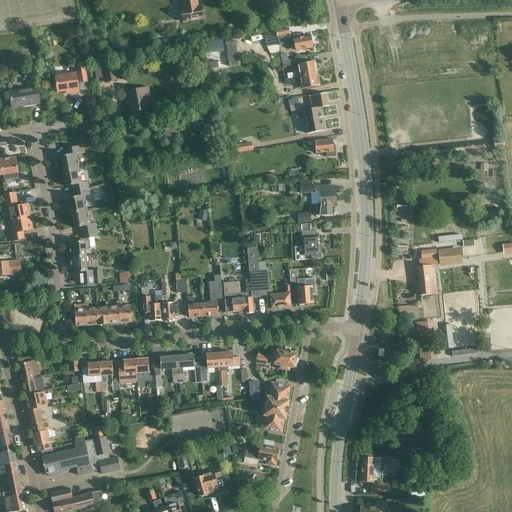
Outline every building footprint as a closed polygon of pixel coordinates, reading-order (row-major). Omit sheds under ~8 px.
[(183,22),(203,18),(201,6),(197,6),(196,1),(196,0),(183,0),(185,9),(181,9),(183,22)] [(276,31),(276,32),(277,41),(280,52),(280,49),(283,49),(282,43),(280,43),(280,41),(284,40),(285,45),(294,43),(295,50),(312,48),(310,36),(300,37),(299,35),(290,36),(288,29),(276,31)] [(276,32),(264,34),(266,46),(270,54),(280,52),(277,41),(276,32)] [(222,40),(207,42),(208,53),(223,51),(222,40)] [(235,41),(225,43),(228,66),(238,65),(235,41)] [(296,65),(295,59),(288,60),(281,61),(283,68),(296,65)] [(286,74),(287,79),(316,73),(314,62),(298,64),(299,72),(286,74)] [(79,83),(87,82),(84,63),(76,64),(77,73),(76,73),(55,76),(57,92),(71,90),(71,94),(79,93),(77,83),(79,83)] [(103,66),(102,63),(94,64),(96,79),(104,77),(105,82),(117,80),(114,64),(103,66)] [(316,73),(287,79),(285,79),(286,84),(288,84),(300,82),(302,89),(318,86),(316,73)] [(33,101),(39,100),(37,87),(9,91),(12,108),(22,106),(21,105),(33,103),(33,101)] [(145,97),(149,96),(147,87),(124,92),(125,101),(129,100),(132,113),(148,109),(145,97)] [(311,109),(302,110),(307,134),(324,131),(319,108),(328,106),(326,94),(309,97),(311,109)] [(184,127),(182,117),(167,120),(169,129),(184,127)] [(332,152),(333,152),(332,139),(315,140),(316,153),(325,153),(325,157),(332,156),(332,152)] [(61,157),(63,172),(78,169),(76,154),(81,153),(80,146),(65,149),(66,156),(61,157)] [(15,157),(0,160),(3,175),(18,173),(15,157)] [(78,169),(63,172),(66,187),(72,186),(73,192),(87,189),(86,182),(81,183),(78,169)] [(275,173),(265,175),(266,183),(277,181),(275,173)] [(299,193),(311,192),(311,204),(315,204),(316,216),(331,216),(331,204),(336,204),(335,191),(334,191),(333,186),(314,186),(314,182),(299,183),(299,193)] [(69,199),(71,214),(87,210),(84,196),(89,195),(87,189),(73,192),(74,198),(69,199)] [(15,193),(1,195),(2,202),(16,199),(15,193)] [(17,206),(16,199),(2,202),(4,212),(8,211),(10,221),(30,217),(28,204),(17,206)] [(87,210),(71,214),(74,228),(80,227),(81,233),(96,230),(95,224),(90,225),(87,210)] [(200,210),(198,217),(206,219),(208,211),(200,210)] [(310,214),(297,215),(298,224),(311,222),(310,214)] [(30,217),(10,221),(12,230),(9,231),(11,242),(24,239),(23,232),(33,230),(30,217)] [(96,230),(81,233),(82,239),(97,237),(96,230)] [(301,237),(302,246),(294,247),(295,261),(303,260),(303,256),(311,256),(311,260),(322,259),(321,248),(319,248),(319,236),(315,236),(315,230),(301,231),(301,237)] [(69,243),(70,258),(86,257),(85,249),(90,249),(89,241),(69,243)] [(511,242),(503,243),(504,253),(511,252),(511,242)] [(436,249),(420,251),(421,259),(437,258),(436,249)] [(458,251),(440,252),(441,264),(460,262),(458,251)] [(86,257),(70,258),(71,273),(78,273),(79,286),(101,284),(100,270),(87,271),(86,257)] [(435,274),(429,274),(429,266),(437,265),(437,258),(421,259),(418,260),(419,267),(416,267),(420,296),(437,294),(435,274)] [(23,267),(21,267),(20,261),(8,262),(0,262),(0,276),(9,275),(21,274),(21,273),(23,272),(23,267)] [(297,270),(289,271),(290,283),(295,283),(295,278),(297,278),(297,270)] [(127,273),(119,274),(120,283),(128,282),(127,273)] [(267,293),(270,293),(268,273),(249,275),(251,298),(240,299),(239,283),(234,283),(234,279),(229,280),(229,284),(224,284),(226,313),(233,313),(244,312),(244,313),(246,313),(246,315),(252,314),(252,313),(253,313),(252,299),(267,298),(267,293)] [(314,279),(304,279),(297,280),(298,287),(297,288),(299,305),(313,304),(312,295),(315,295),(314,279)] [(210,302),(202,303),(203,317),(218,315),(217,300),(223,299),(221,281),(209,282),(210,302)] [(284,294),(270,295),(271,309),(273,309),(274,310),(276,310),(278,309),(290,308),(289,294),(291,294),(290,283),(284,284),(284,294)] [(166,296),(162,297),(163,317),(164,320),(167,320),(169,321),(172,321),(174,319),(174,317),(178,317),(177,303),(173,303),(167,304),(166,296)] [(194,296),(187,297),(188,304),(189,318),(203,317),(202,303),(194,303),(194,296)] [(150,297),(142,297),(143,315),(149,314),(150,321),(161,320),(160,317),(163,317),(162,297),(157,297),(155,297),(155,305),(150,305),(150,297)] [(88,304),(85,305),(87,326),(98,325),(96,304),(96,299),(91,299),(92,309),(88,309),(88,304)] [(108,303),(107,303),(109,324),(120,323),(118,302),(116,302),(116,307),(108,308),(108,303)] [(121,302),(118,302),(120,323),(131,322),(130,306),(121,306),(121,302)] [(99,304),(96,304),(98,325),(109,324),(107,303),(105,303),(105,308),(99,308),(99,304)] [(87,326),(85,305),(83,305),(74,305),(75,309),(74,310),(76,327),(87,326)] [(431,323),(424,324),(427,358),(434,357),(431,323)] [(476,348),(452,351),(452,356),(477,354),(476,348)] [(295,357),(297,354),(296,351),(292,352),(277,349),(277,350),(271,349),(270,356),(257,354),(256,364),(266,366),(267,360),(272,361),(272,364),(279,366),(278,369),(286,370),(287,367),(293,368),(295,357)] [(233,353),(220,354),(221,368),(221,372),(226,372),(226,367),(234,367),(240,366),(239,358),(233,358),(233,353)] [(221,372),(221,368),(220,354),(206,355),(206,358),(200,359),(200,368),(202,383),(207,383),(206,371),(207,371),(207,369),(215,368),(216,372),(221,372)] [(193,356),(176,357),(178,382),(184,382),(184,374),(183,374),(182,368),(194,367),(194,360),(193,356)] [(78,371),(77,357),(69,357),(70,371),(78,371)] [(178,382),(176,357),(160,358),(160,370),(173,369),(173,375),(172,375),(172,383),(178,382)] [(147,359),(135,360),(136,373),(137,379),(137,383),(137,387),(144,386),(143,381),(149,380),(149,377),(149,372),(147,359)] [(113,391),(120,391),(119,384),(137,383),(137,379),(136,373),(135,360),(123,361),(123,363),(117,364),(119,380),(112,380),(113,391)] [(18,365),(21,381),(33,379),(37,378),(41,377),(40,377),(38,371),(36,371),(34,361),(18,365)] [(112,362),(100,363),(101,376),(102,392),(107,392),(106,376),(113,375),(112,362)] [(82,369),(83,379),(83,384),(95,383),(96,393),(102,392),(101,376),(100,363),(87,364),(87,368),(82,369)] [(33,379),(21,381),(24,396),(42,392),(48,390),(44,391),(41,377),(37,378),(33,379)] [(268,393),(265,406),(287,410),(287,408),(288,408),(288,407),(289,401),(287,401),(289,387),(284,386),(284,382),(282,382),(281,381),(281,382),(279,381),(278,381),(276,381),(275,385),(271,384),(269,393),(268,393)] [(258,382),(249,382),(250,397),(259,397),(258,382)] [(79,384),(70,385),(71,392),(80,391),(79,384)] [(45,408),(42,392),(24,396),(28,411),(40,409),(45,408)] [(287,410),(265,406),(264,416),(265,416),(263,430),(269,431),(270,431),(273,432),(275,432),(281,433),(284,419),(285,420),(286,414),(287,414),(287,413),(286,413),(287,410)] [(40,409),(28,411),(32,433),(50,430),(51,429),(64,426),(63,418),(48,421),(45,408),(40,409)] [(6,418),(0,419),(0,432),(9,431),(6,418)] [(93,428),(95,438),(102,437),(99,426),(93,428)] [(50,430),(32,433),(35,446),(36,453),(40,452),(51,449),(50,442),(49,438),(53,437),(51,429),(50,430)] [(0,432),(0,452),(13,450),(9,431),(0,432)] [(109,454),(105,437),(74,444),(75,449),(54,454),(42,457),(45,474),(46,474),(46,475),(47,475),(47,474),(48,474),(49,477),(60,474),(59,471),(76,467),(78,476),(92,473),(101,471),(101,475),(120,470),(117,458),(110,459),(109,454)] [(263,440),(262,446),(273,448),(274,442),(263,440)] [(245,457),(250,458),(258,460),(257,460),(266,461),(265,464),(275,466),(276,462),(277,456),(278,456),(280,450),(278,450),(278,449),(273,448),(262,446),(260,446),(259,453),(246,451),(245,457)] [(51,449),(40,452),(42,457),(54,454),(52,449),(51,449)] [(13,450),(0,452),(0,466),(16,463),(14,452),(13,450)] [(362,454),(362,458),(361,482),(373,483),(373,481),(380,480),(381,459),(373,459),(373,454),(362,454)] [(184,455),(178,456),(181,469),(187,467),(185,455),(184,455)] [(16,463),(0,466),(0,475),(0,476),(2,475),(3,482),(19,478),(16,463)] [(216,478),(221,477),(219,468),(210,471),(211,474),(194,478),(199,496),(201,495),(201,497),(207,496),(207,494),(208,494),(208,493),(213,492),(212,489),(218,487),(216,478)] [(183,487),(179,477),(175,478),(178,488),(183,487)] [(19,478),(3,482),(5,492),(10,491),(11,496),(22,494),(19,478)] [(374,493),(390,491),(389,484),(373,486),(374,493)] [(50,493),(52,502),(72,498),(70,489),(50,493)] [(98,490),(91,492),(93,500),(100,498),(98,490)] [(149,502),(156,499),(153,490),(146,492),(149,502)] [(0,504),(5,503),(6,511),(10,511),(26,509),(22,494),(22,495),(22,494),(11,496),(10,491),(5,492),(0,493),(0,504)] [(181,492),(164,498),(167,506),(169,511),(180,511),(178,505),(184,503),(181,492)] [(72,498),(52,502),(54,511),(68,511),(69,511),(76,510),(94,506),(91,494),(72,498)] [(160,500),(158,501),(153,502),(156,510),(156,511),(169,511),(167,506),(164,498),(167,506),(163,508),(160,500)] [(379,511),(380,509),(387,509),(387,502),(377,503),(377,505),(373,505),(373,508),(361,508),(361,511),(379,511)]
